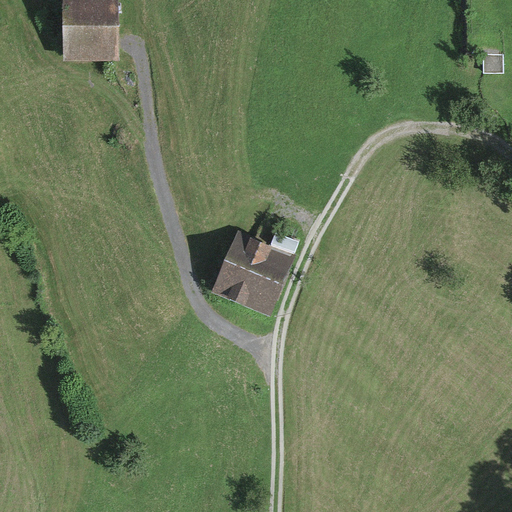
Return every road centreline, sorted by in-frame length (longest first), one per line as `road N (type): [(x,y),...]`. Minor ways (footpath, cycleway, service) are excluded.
road 1 (track): [(276,511),(284,321),(300,262),(339,182),(371,143),(399,125),(434,120),(479,128),(511,145)]
road 2 (track): [(138,44),(159,173),(195,292),(228,333),(279,356)]
